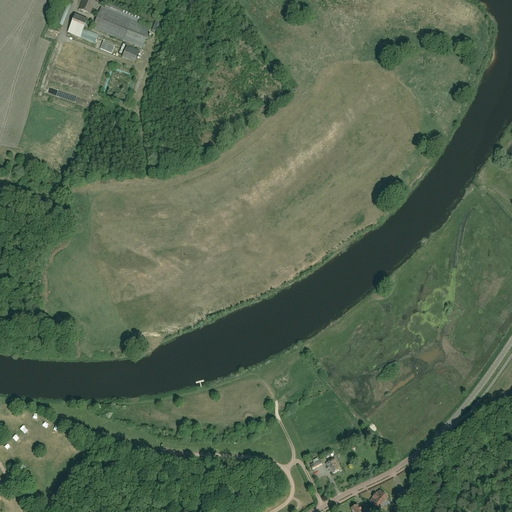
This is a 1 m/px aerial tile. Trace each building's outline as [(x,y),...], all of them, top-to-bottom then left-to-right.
[(93,6),(95,0),(83,0),(83,2),(82,2),(79,10),(90,14),(93,6)] [(61,12),(67,14),(71,5),(65,2),(61,12)] [(104,9),(101,8),(93,28),(142,49),(150,28),(139,24),(141,19),(106,4),(104,9)] [(88,20),(75,14),(67,33),(95,45),(98,35),(84,30),(88,20)] [(77,89),(86,93),(89,86),(80,82),(78,86),(79,86),(77,89)] [(25,426),(21,430),(26,436),(31,432),(25,426)] [(16,435),(13,439),(18,443),(21,439),(16,435)] [(5,447),(9,451),(13,447),(9,443),(5,447)] [(334,459),(326,464),(330,472),(330,471),(332,474),(340,470),(334,459)] [(313,470),(322,465),(319,461),(310,465),(313,470)] [(370,503),(378,510),(388,498),(380,491),(379,493),(378,492),(370,502),(370,503)] [(399,501),(408,498),(405,492),(397,495),(399,501)] [(215,505),(221,502),(216,495),(211,498),(215,505)]
